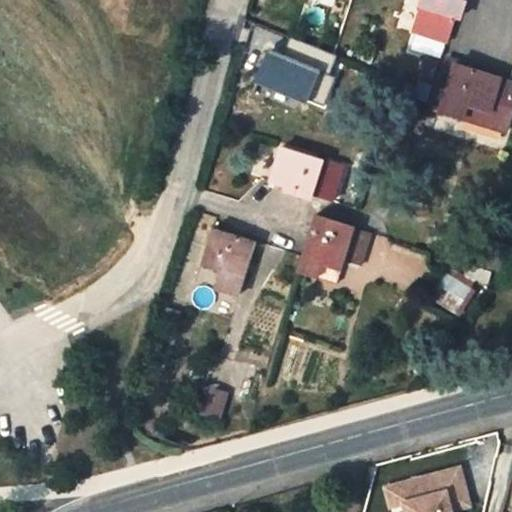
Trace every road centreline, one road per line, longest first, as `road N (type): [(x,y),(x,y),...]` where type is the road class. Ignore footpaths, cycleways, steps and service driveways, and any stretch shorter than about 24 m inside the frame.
road 1 (tertiary): [(511,393),(93,511)]
road 2 (residential): [(177,191),(155,245),(127,284),(0,352)]
road 3 (residential): [(230,0),(177,191)]
road 4 (residential): [(293,222),(177,191)]
